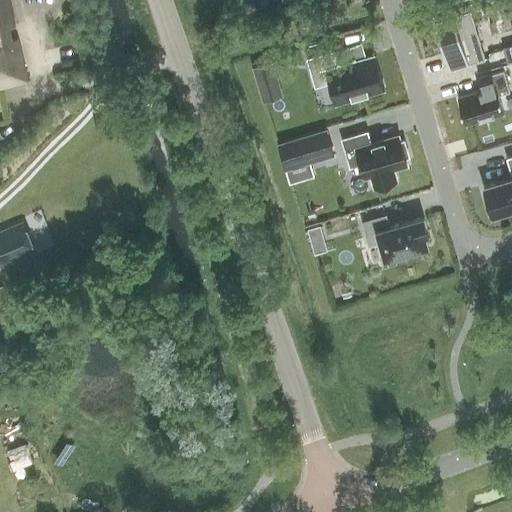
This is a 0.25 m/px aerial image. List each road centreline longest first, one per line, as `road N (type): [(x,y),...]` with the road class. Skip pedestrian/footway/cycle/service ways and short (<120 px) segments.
road 1 (secondary): [(337,504),(160,0)]
road 2 (residential): [(511,248),(481,250),(454,224),(385,0)]
road 3 (secondary): [(337,504),(511,447)]
